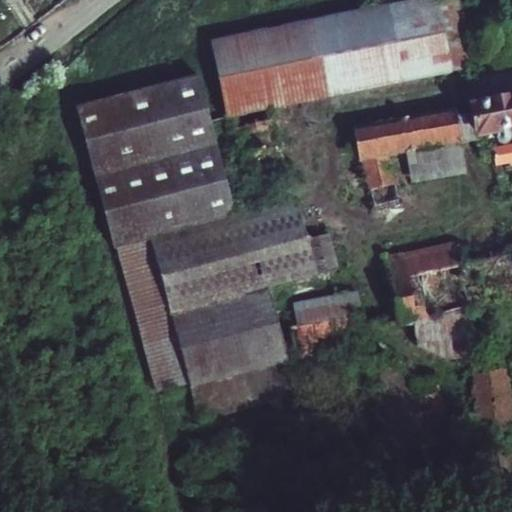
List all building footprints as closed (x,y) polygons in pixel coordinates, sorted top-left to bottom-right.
[(0,0),(0,3),(4,10),(19,0),(0,0)] [(377,0),(379,13),(218,42),(233,115),(451,76),(436,0),(377,0)] [(161,241),(197,391),(279,373),(266,311),(264,311),(256,278),(312,264),(298,208),(242,220),(210,83),(92,112),(122,249),(161,241)] [(511,100),(474,109),(475,113),(480,138),(511,132),(511,100)] [(455,112),(354,131),(360,164),(462,145),(456,117),(455,112)] [(481,142),(480,138),(475,113),(456,117),(462,145),(481,142)] [(235,137),(237,144),(233,145),(235,156),(246,164),(251,183),(246,197),(248,205),(253,205),(254,210),(292,201),(287,181),(274,183),(268,155),(281,152),(279,148),(283,142),(281,136),(275,134),(274,128),(235,137)] [(511,145),(497,148),(500,163),(511,161),(511,145)] [(393,168),(369,174),(377,210),(401,204),(393,168)] [(468,317),(471,339),(497,336),(493,311),(511,306),(511,245),(464,256),(467,268),(390,284),(399,329),(468,317)] [(467,268),(464,256),(463,246),(385,262),(390,284),(467,268)] [(285,307),(294,373),(366,361),(368,361),(359,314),(352,315),(349,296),(285,307)] [(468,339),(479,415),(482,437),(511,433),(511,415),(500,335),(497,336),(471,339),(468,339)] [(366,361),(294,373),(297,396),(370,384),(366,361)] [(279,373),(197,391),(203,421),(287,399),(279,373)] [(420,377),(410,379),(425,444),(443,443),(438,420),(430,384),(420,377)] [(438,420),(443,443),(482,437),(479,415),(438,420)] [(511,433),(482,437),(443,443),(446,462),(511,453),(511,433)]
